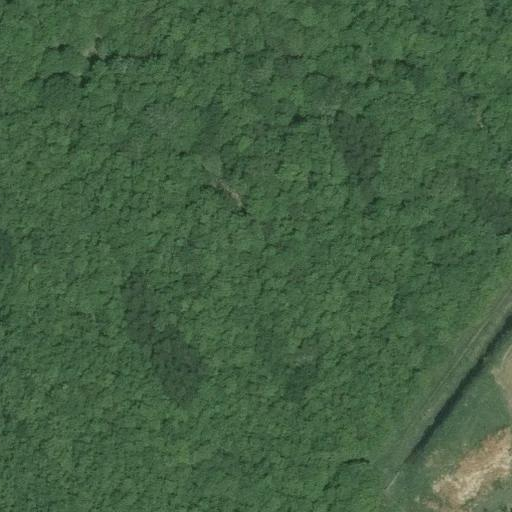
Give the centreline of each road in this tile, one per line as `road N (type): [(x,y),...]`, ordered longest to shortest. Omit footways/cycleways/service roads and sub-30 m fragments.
road 1 (track): [(7,0),(74,54),(120,68),(511,53)]
road 2 (track): [(511,283),(386,457),(341,478),(312,511)]
